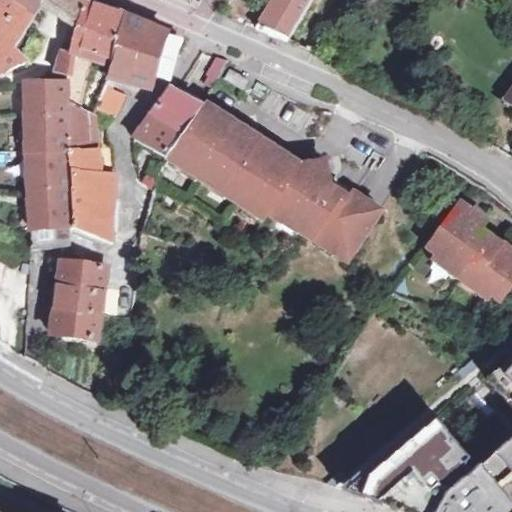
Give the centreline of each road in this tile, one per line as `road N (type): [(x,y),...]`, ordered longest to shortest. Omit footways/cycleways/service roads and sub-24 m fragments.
road 1 (unclassified): [(511,180),(373,102),(171,16)]
road 2 (secondary): [(278,511),(62,415),(0,378)]
road 3 (secondary): [(0,442),(142,511)]
